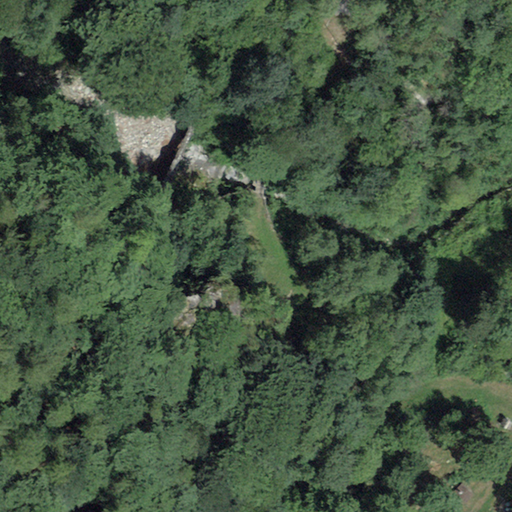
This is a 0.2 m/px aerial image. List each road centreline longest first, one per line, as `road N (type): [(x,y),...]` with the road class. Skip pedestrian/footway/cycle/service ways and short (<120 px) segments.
road 1 (track): [(254,511),(281,433),(296,327),(294,297),(254,205)]
road 2 (track): [(511,404),(496,389),(443,383),(414,391),(363,422),(329,461),(302,511)]
